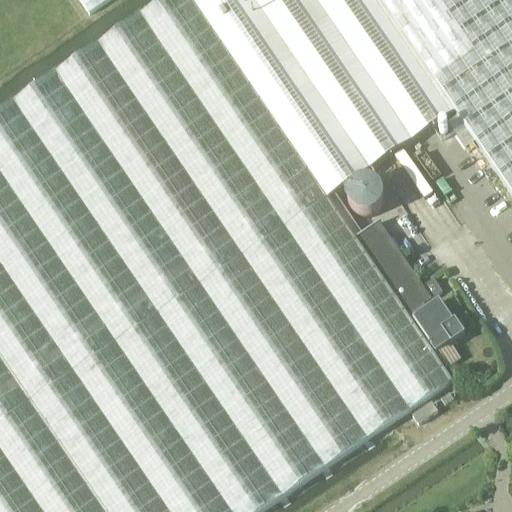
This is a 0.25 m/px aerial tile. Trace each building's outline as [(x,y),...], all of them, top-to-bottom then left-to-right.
[(511,0),(165,0),(0,112),(0,511),(264,511),(453,384),(328,201),(455,114),(511,198),(511,0)] [(79,0),(90,15),(112,0),(79,0)] [(382,209),(382,208),(381,200),(378,194),(374,190),(371,189),(363,186),(355,188),(351,189),(348,192),(345,195),(342,198),(341,202),(340,206),(341,214),(343,218),(346,222),(348,224),(353,227),(360,229),(367,228),(371,226),(375,224),(378,221),(380,217),(382,214),(382,209)] [(422,308),(431,301),(379,224),(357,239),(436,356),(450,347),(451,347),(464,338),(455,324),(456,323),(451,316),(450,316),(441,303),(426,313),(422,308)] [(432,405),(412,418),(419,427),(438,414),(432,405)]
